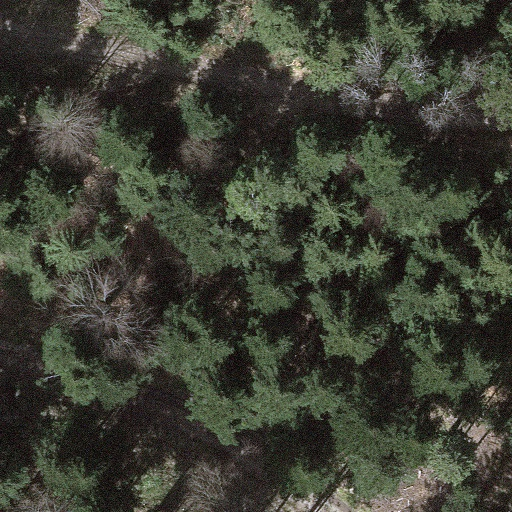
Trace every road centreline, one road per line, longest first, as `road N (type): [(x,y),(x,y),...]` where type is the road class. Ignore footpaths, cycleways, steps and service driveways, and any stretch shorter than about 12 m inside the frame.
road 1 (track): [(0,36),(511,118)]
road 2 (track): [(377,511),(159,407),(0,358)]
